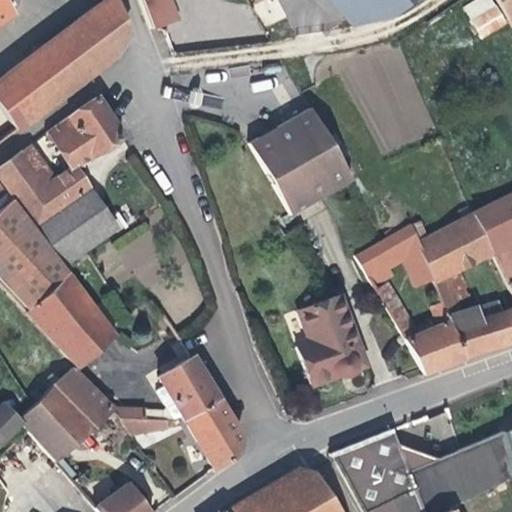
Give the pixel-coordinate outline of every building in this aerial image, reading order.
[(105,0),(0,77),(0,112),(14,131),(113,55),(126,34),(112,0),(105,0)] [(0,0),(0,20),(9,14),(6,10),(13,5),(9,0),(0,0)] [(141,0),(152,29),(176,18),(169,0),(141,0)] [(377,0),(391,16),(412,0),(377,0)] [(511,0),(494,0),(508,23),(511,19),(511,0)] [(24,147),(0,165),(0,182),(12,198),(25,216),(37,208),(43,217),(85,188),(72,170),(121,137),(93,98),(43,132),(68,169),(42,188),(30,171),(38,165),(24,147)] [(350,181),(307,108),(243,146),(286,218),(350,181)] [(511,195),(472,216),(491,253),(508,286),(511,284),(511,195)] [(12,198),(0,208),(0,286),(23,311),(66,272),(25,216),(12,198)] [(472,216),(415,245),(430,278),(431,282),(459,268),(491,253),(472,216)] [(408,227),(352,257),(393,325),(405,317),(383,281),(405,270),(413,286),(430,278),(415,245),(408,227)] [(440,303),(445,316),(461,311),(457,304),(469,298),(459,268),(431,282),(440,303)] [(66,272),(23,311),(77,368),(113,335),(66,272)] [(105,299),(124,326),(131,319),(114,293),(105,299)] [(336,295),(300,309),(312,342),(296,348),(310,385),(336,376),(338,380),(341,379),(341,376),(348,372),(350,376),(354,374),(356,370),(355,367),(360,364),(336,295)] [(401,339),(421,376),(464,360),(463,358),(445,316),(440,303),(429,308),(435,325),(401,339)] [(445,316),(463,358),(511,341),(511,331),(504,312),(500,313),(497,303),(469,312),(467,309),(461,311),(445,316)] [(180,416),(214,396),(191,357),(157,378),(180,416)] [(51,386),(90,426),(103,415),(109,409),(72,369),(51,386)] [(17,422),(52,461),(90,426),(51,386),(16,420),(17,422)] [(180,416),(212,469),(235,452),(238,437),(214,396),(180,416)] [(0,439),(17,422),(16,420),(0,404),(0,439)] [(109,409),(103,415),(107,418),(112,413),(109,409)] [(109,409),(112,413),(118,421),(143,421),(144,410),(109,409)] [(446,511),(450,511),(511,478),(511,465),(504,432),(439,459),(395,444),(390,430),(328,453),(361,511),(446,511)] [(224,511),(336,511),(310,472),(298,468),(224,511)] [(148,511),(127,482),(93,508),(95,511),(148,511)]
